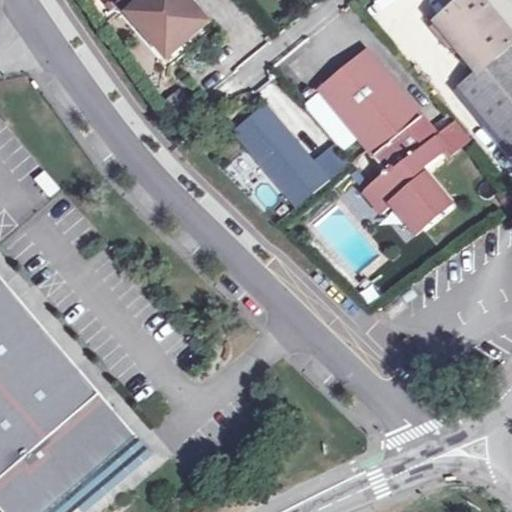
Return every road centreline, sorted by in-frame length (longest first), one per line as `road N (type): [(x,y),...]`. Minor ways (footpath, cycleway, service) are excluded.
road 1 (unclassified): [(434,458),(394,405),(131,134),(37,0)]
road 2 (residential): [(336,0),(224,91)]
road 3 (unclassified): [(316,511),(434,458)]
